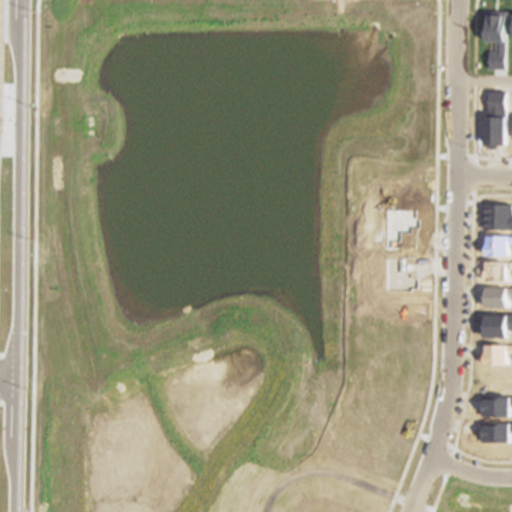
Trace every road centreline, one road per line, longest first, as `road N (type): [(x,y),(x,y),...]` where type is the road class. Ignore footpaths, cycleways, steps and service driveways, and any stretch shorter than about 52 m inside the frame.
road 1 (residential): [(456,0),(449,382),(412,511)]
road 2 (tertiary): [(13,511),(20,0)]
